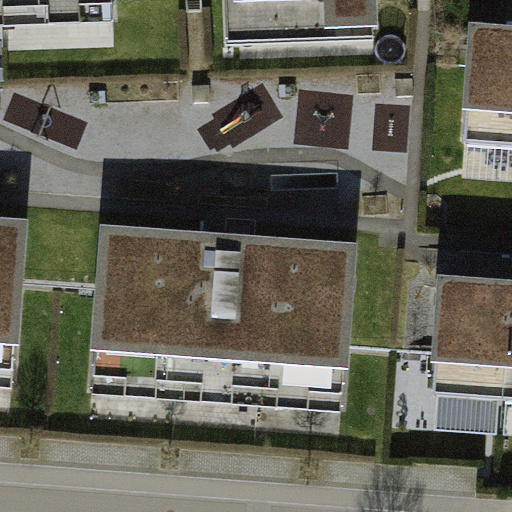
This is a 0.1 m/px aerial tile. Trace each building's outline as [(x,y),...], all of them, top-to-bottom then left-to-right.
[(118,0),(0,0),(0,27),(120,23),(118,0)] [(366,0),(226,0),(227,3),(315,3),(316,33),(367,32),(366,0)] [(511,25),(468,22),(459,139),(511,143),(511,25)] [(30,217),(0,215),(0,338),(20,340),(30,217)] [(361,239),(100,223),(92,347),(354,363),(361,239)] [(511,282),(438,277),(431,394),(511,399),(511,282)]
